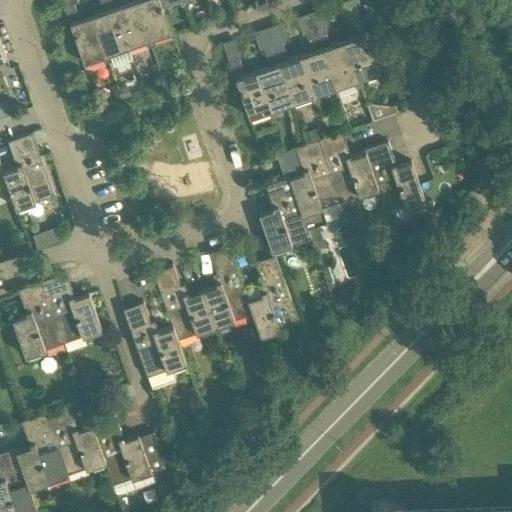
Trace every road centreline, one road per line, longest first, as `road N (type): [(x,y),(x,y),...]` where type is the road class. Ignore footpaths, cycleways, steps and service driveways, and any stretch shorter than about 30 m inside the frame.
road 1 (residential): [(300,0),(203,34),(195,44),(201,87),(239,193),(234,223),(100,270)]
road 2 (tertiary): [(245,511),(511,239)]
road 3 (residential): [(91,243),(13,0)]
road 4 (residential): [(100,270),(152,418)]
road 5 (residential): [(415,125),(421,99),(386,0)]
